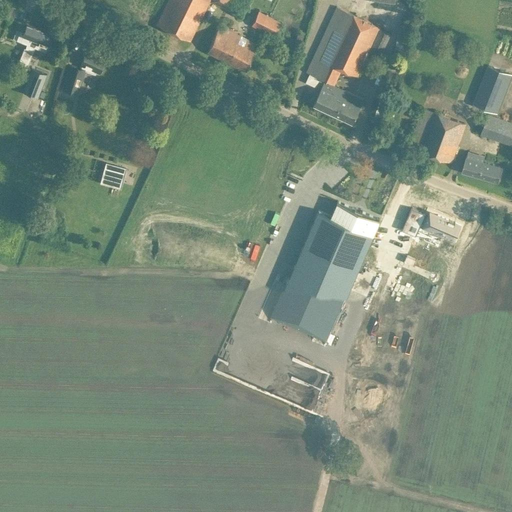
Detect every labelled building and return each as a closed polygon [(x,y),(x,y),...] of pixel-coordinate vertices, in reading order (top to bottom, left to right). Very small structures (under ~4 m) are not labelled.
[(189,40),(194,31),(209,0),(168,0),(157,24),(189,40)] [(240,16),(248,0),(211,0),(211,1),(240,16)] [(358,76),(369,51),(380,29),(381,27),(337,6),(307,72),(315,75),(314,77),(324,82),(313,104),(325,110),(333,93),(331,92),(334,84),(342,68),(358,76)] [(251,25),(273,36),(281,21),(258,10),(251,25)] [(246,70),(250,61),(259,44),(237,33),(238,31),(221,23),(207,51),(246,70)] [(16,28),(12,37),(21,41),(27,43),(25,47),(24,47),(17,64),(27,68),(35,47),(45,51),(47,47),(51,36),(41,32),(42,30),(26,24),(23,31),(16,28)] [(380,29),(369,51),(380,56),(390,34),(380,29)] [(97,73),(104,59),(86,50),(79,65),(97,73)] [(78,93),(85,68),(69,63),(61,89),(78,93)] [(487,64),(473,103),(490,109),(497,111),(511,73),(487,64)] [(31,67),(22,91),(37,96),(46,73),(31,67)] [(366,77),(376,73),(374,67),(364,71),(366,77)] [(365,98),(334,84),(331,92),(333,93),(325,110),(353,123),(365,98)] [(451,161),(455,152),(466,122),(450,117),(423,106),(412,136),(409,145),(451,161)] [(511,145),(511,144),(511,121),(488,113),(481,134),(511,145)] [(503,167),(466,156),(462,171),(498,182),(503,167)] [(107,162),(104,173),(123,178),(126,168),(107,162)] [(319,209),(279,302),(321,320),(312,342),(325,347),(380,219),(337,200),(331,215),(319,209)] [(461,224),(438,214),(437,217),(429,213),(428,216),(425,214),(425,213),(412,207),(402,229),(416,235),(420,225),(423,226),(454,240),(461,224)] [(400,337),(405,325),(394,321),(389,334),(400,337)]
